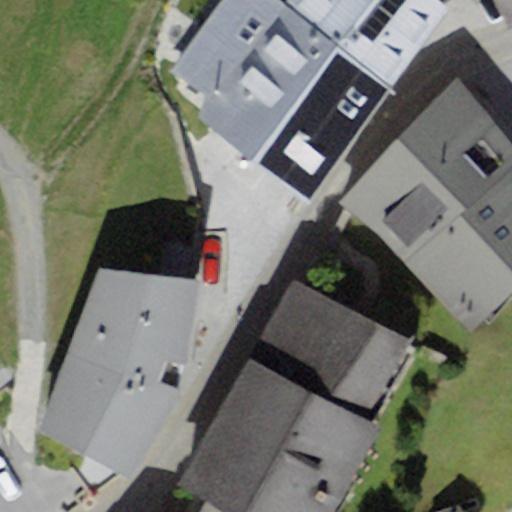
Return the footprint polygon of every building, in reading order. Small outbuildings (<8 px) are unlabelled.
[(300,196),(382,77),(286,4),(280,0),(224,0),(177,68),(209,88),(191,109),(250,156),(300,196)] [(289,0),(286,4),(382,77),(400,55),(444,0),(289,0)] [(511,0),(498,0),(509,18),(511,16),(511,0)] [(511,141),(459,72),(398,137),(341,198),(401,249),(511,161),(511,141)] [(511,284),(511,161),(401,249),(470,324),(511,284)] [(97,264),(35,432),(130,471),(170,398),(179,382),(200,276),(97,264)] [(289,273),(247,351),(366,416),(408,338),(289,273)] [(366,416),(247,351),(179,480),(205,494),(196,508),(203,511),(332,511),(382,427),(366,416)]
